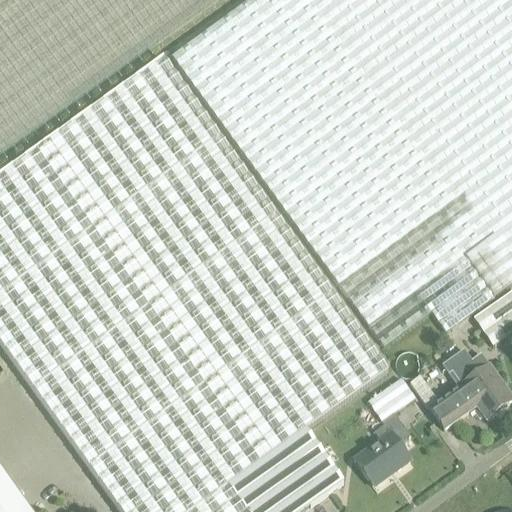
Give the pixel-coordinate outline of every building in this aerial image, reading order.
[(0,0),(0,158),(220,0),(0,0)] [(382,353),(430,318),(415,297),(496,239),(511,262),(511,0),(255,0),(171,61),(275,204),(382,353)] [(163,67),(0,184),(0,348),(55,425),(118,511),(308,511),(342,488),(307,438),(389,379),(163,67)] [(445,339),(490,307),(511,290),(511,262),(496,239),(415,297),(430,318),(445,339)] [(511,338),(511,297),(474,324),(493,352),(511,338)] [(456,394),(428,414),(442,433),(476,409),(486,423),(490,421),(511,404),(511,402),(490,372),(489,370),(481,359),(470,366),(463,356),(441,373),(456,394)] [(401,384),(368,408),(382,427),(394,418),(415,403),(401,384)] [(353,464),(372,490),(396,473),(397,475),(410,465),(399,449),(410,441),(394,418),(382,427),(384,430),(374,437),(380,445),(353,464)] [(0,511),(28,511),(0,471),(0,511)]
